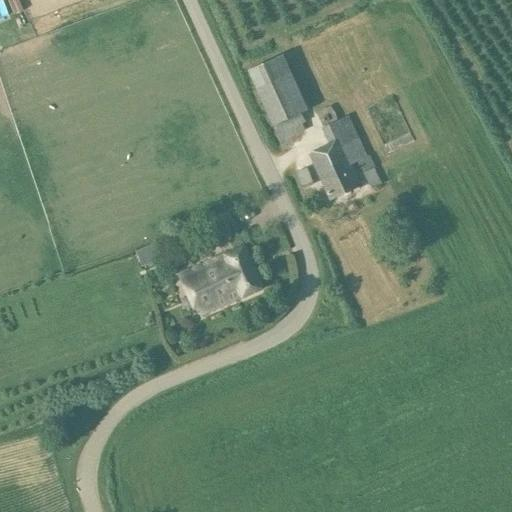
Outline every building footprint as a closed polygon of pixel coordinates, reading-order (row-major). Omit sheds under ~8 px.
[(248,70),(273,126),(281,142),(305,133),(302,125),(305,123),(303,113),(309,111),(284,55),(248,70)] [(322,128),(329,146),(313,153),(313,152),(310,153),(330,199),(360,185),(351,165),(357,162),(362,173),(363,173),(372,189),(382,184),(375,169),(375,167),(369,154),(367,156),(348,116),(322,128)] [(307,168),(295,173),(303,189),(314,184),(307,168)] [(237,236),(231,222),(221,226),(226,240),(237,236)] [(142,266),(161,258),(155,244),(136,252),(142,266)] [(261,288),(243,247),(224,255),(224,254),(186,271),(205,314),(261,288)]
